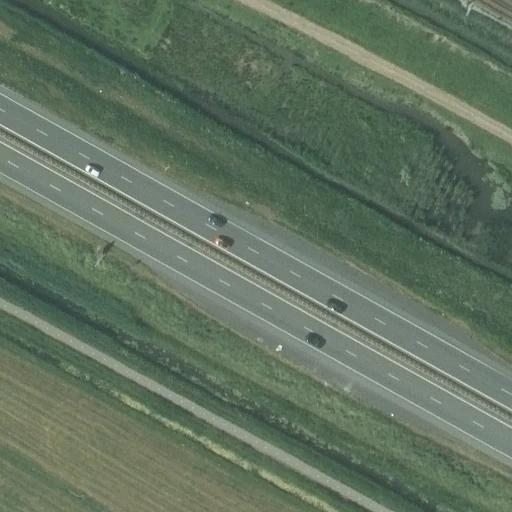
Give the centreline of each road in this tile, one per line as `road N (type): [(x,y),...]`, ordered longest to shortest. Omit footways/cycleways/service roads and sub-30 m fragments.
road 1 (trunk): [(511,396),(0,110)]
road 2 (trunk): [(0,158),(511,443)]
road 3 (track): [(511,136),(251,0)]
